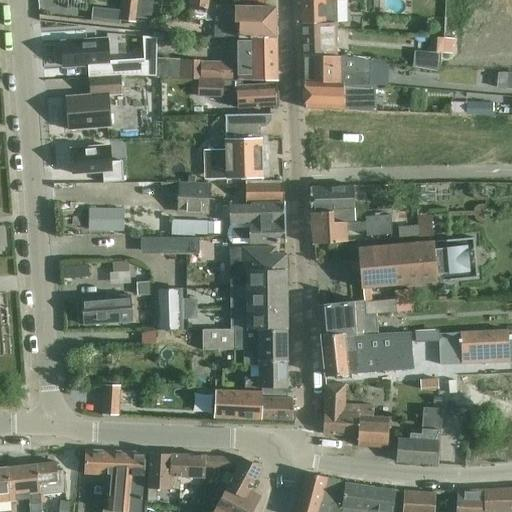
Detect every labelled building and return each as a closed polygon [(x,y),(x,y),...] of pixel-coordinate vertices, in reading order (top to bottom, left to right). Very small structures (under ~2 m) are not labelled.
[(122,0),(121,11),(120,21),(133,23),(135,0),(122,0)] [(191,0),(190,10),(206,12),(207,6),(207,0),(191,0)] [(300,0),(301,27),(336,27),(336,22),(337,22),(336,0),(300,0)] [(237,38),(239,38),(275,38),(275,8),(207,6),(206,12),(205,21),(224,21),(224,37),(237,38)] [(107,9),(105,23),(120,24),(120,21),(121,11),(107,9)] [(418,25),(417,35),(429,35),(430,26),(418,25)] [(301,27),(302,56),(323,56),(323,53),(335,54),(336,30),(336,27),(301,27)] [(275,38),(239,38),(237,38),(238,79),(252,80),(276,80),(275,38)] [(441,55),(443,40),(430,39),(428,53),(441,55)] [(107,41),(61,44),(63,68),(87,66),(88,78),(116,76),(115,62),(108,62),(107,41)] [(323,56),(302,56),(303,82),(368,83),(369,62),(336,57),(323,56)] [(156,78),(199,80),(200,80),(200,78),(232,79),(232,68),(222,67),(222,63),(201,62),(201,61),(156,60),(156,78)] [(120,76),(89,78),(90,95),(65,97),(68,130),(110,127),(108,95),(121,94),(120,76)] [(242,86),(242,80),(200,80),(199,80),(199,96),(237,96),(237,109),(278,106),(276,84),(242,86)] [(368,83),(303,82),(304,109),(305,109),(342,110),(343,110),(367,112),(367,111),(373,112),(371,83),(368,83)] [(488,98),(467,97),(467,115),(487,115),(488,98)] [(271,118),(271,115),(272,116),(273,114),(224,115),(224,117),(225,117),(225,137),(260,136),(260,129),(262,128),(264,127),(266,126),(267,125),(268,123),(270,122),(270,120),(271,118)] [(329,164),(362,164),(361,117),(328,118),(329,164)] [(260,136),(225,137),(226,139),(225,139),(225,151),(204,151),(205,172),(225,171),(226,179),(262,178),(261,140),(260,136)] [(110,147),(70,150),(72,174),(102,171),(103,183),(119,182),(117,162),(111,162),(110,147)] [(283,181),(245,181),(245,205),(250,205),(250,203),(284,202),(283,181)] [(179,183),(177,212),(207,213),(208,184),(179,183)] [(309,189),(310,213),(331,212),(332,225),(355,223),(353,186),(309,189)] [(227,231),(226,234),(227,238),(228,241),(231,245),(285,243),(284,202),(250,203),(250,205),(245,205),(230,206),(231,224),(228,227),(227,231)] [(122,211),(87,212),(87,231),(122,231),(122,211)] [(365,223),(355,223),(332,225),(331,212),(310,213),(312,244),(346,242),(346,232),(357,231),(357,232),(366,232),(366,236),(391,235),(390,217),(365,218),(365,223)] [(170,233),(170,235),(193,235),(193,234),(205,234),(205,222),(171,221),(170,233)] [(218,222),(207,222),(207,233),(218,234),(218,222)] [(418,226),(399,227),(399,238),(419,237),(418,226)] [(187,238),(168,238),(168,254),(187,254),(187,238)] [(424,243),(357,249),(361,289),(444,281),(456,279),(456,280),(475,278),(471,238),(453,240),(453,248),(441,249),(440,241),(424,243)] [(231,269),(231,287),(248,287),(248,289),(285,288),(285,255),(271,255),(271,247),(242,248),(242,270),(232,270),(232,269),(231,269)] [(128,262),(112,263),(113,273),(128,272),(128,262)] [(88,265),(65,267),(65,278),(89,276),(88,265)] [(149,283),(136,284),(137,296),(150,295),(149,283)] [(231,287),(231,305),(231,309),(286,309),(285,288),(248,289),(248,287),(231,287)] [(180,289),(155,290),(157,330),(181,329),(180,289)] [(410,291),(392,292),(393,301),(394,313),(412,311),(410,291)] [(129,296),(82,299),(84,325),(131,322),(129,296)] [(183,299),(183,320),(193,319),(192,299),(183,299)] [(366,316),(369,315),(394,313),(393,301),(365,304),(366,316)] [(355,303),(317,306),(320,335),(342,333),(343,338),(361,337),(359,316),(366,316),(365,304),(365,302),(355,303)] [(231,309),(231,330),(286,329),(286,309),(231,309)] [(244,365),(258,365),(258,362),(286,362),(286,329),(231,330),(202,330),(202,350),(243,350),(244,365)] [(155,330),(141,331),(141,344),(155,344),(155,330)] [(509,362),(509,357),(507,331),(437,334),(438,365),(509,362)] [(433,332),(413,333),(414,342),(434,341),(433,332)] [(410,333),(361,337),(343,338),(342,333),(320,335),(324,376),(370,372),(412,368),(410,333)] [(258,378),(244,378),(244,388),(258,388),(258,389),(261,389),(261,392),(260,398),(287,399),(287,390),(286,362),(258,362),(258,365),(258,378)] [(325,385),(323,422),(323,434),(357,436),(358,418),(372,419),(373,406),(345,405),(346,385),(325,385)] [(104,386),(102,416),(118,416),(119,387),(104,386)] [(292,398),(287,399),(260,398),(261,392),(216,391),(215,393),(200,391),(198,422),(215,423),(215,418),(292,420),(292,398)] [(395,462),(437,465),(441,411),(424,410),(422,435),(410,434),(409,439),(397,439),(395,462)] [(388,419),(372,419),(358,418),(357,436),(357,437),(357,446),(386,447),(388,419)] [(466,446),(499,446),(499,430),(466,430),(466,446)] [(85,451),(84,474),(109,475),(106,509),(102,509),(101,511),(127,511),(128,486),(132,453),(85,451)] [(127,511),(140,511),(144,486),(144,476),(145,453),(132,453),(128,486),(127,511)] [(148,489),(147,501),(156,501),(157,489),(169,489),(171,454),(149,453),(148,489)] [(171,454),(169,489),(179,490),(180,477),(204,478),(205,456),(171,454)] [(211,457),(211,467),(236,468),(226,487),(245,497),(249,491),(261,468),(242,458),(241,459),(211,457)] [(56,462),(35,464),(37,483),(38,483),(38,492),(39,496),(65,493),(62,470),(57,471),(56,462)] [(31,493),(38,492),(38,483),(37,483),(35,464),(8,467),(10,488),(14,487),(16,500),(32,499),(31,493)] [(0,502),(16,500),(14,487),(10,488),(8,467),(0,468),(0,502)] [(339,511),(339,508),(340,506),(344,484),(305,473),(294,511),(339,511)] [(391,511),(394,490),(344,483),(344,484),(340,506),(339,511),(391,511)] [(226,487),(216,506),(227,511),(252,511),(260,497),(249,491),(245,497),(226,487)] [(481,507),(480,511),(511,511),(511,487),(499,489),(483,490),(483,507),(481,507)] [(458,491),(456,511),(480,511),(481,507),(483,507),(483,490),(459,490),(459,491),(458,491)] [(431,511),(433,495),(405,491),(402,511),(431,511)] [(59,502),(57,511),(70,511),(72,504),(59,502)]
